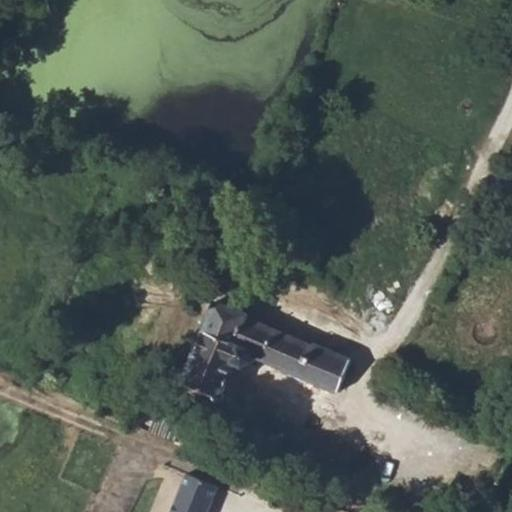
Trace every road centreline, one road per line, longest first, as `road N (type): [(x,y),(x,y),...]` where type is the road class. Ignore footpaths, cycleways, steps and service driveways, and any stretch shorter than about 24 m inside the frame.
road 1 (residential): [(365,383),(421,295),(511,118)]
road 2 (track): [(511,468),(355,408)]
